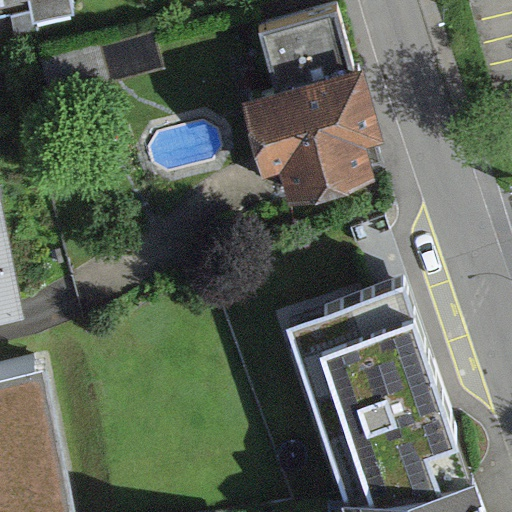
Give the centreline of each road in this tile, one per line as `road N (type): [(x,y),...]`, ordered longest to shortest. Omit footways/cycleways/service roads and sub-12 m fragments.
road 1 (residential): [(468,237),(397,0)]
road 2 (residential): [(511,379),(468,237)]
